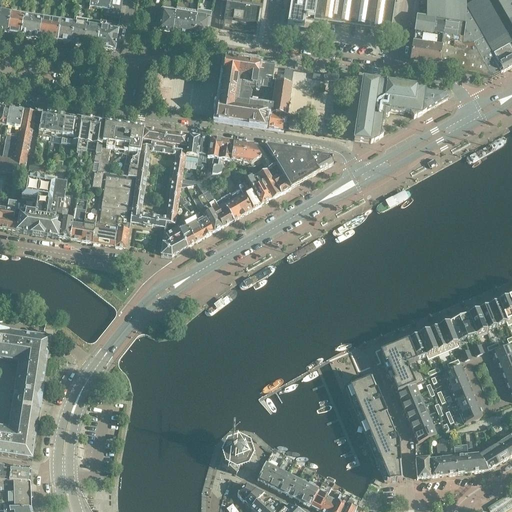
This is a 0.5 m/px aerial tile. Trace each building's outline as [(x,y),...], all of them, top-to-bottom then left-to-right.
[(90,0),(90,2),(89,8),(101,9),(101,15),(120,18),(120,14),(122,0),(90,0)] [(262,8),(263,0),(221,0),(221,2),(223,3),(224,3),(226,3),(259,8),(261,8),(262,8)] [(287,24),(304,26),(305,19),(307,19),(307,21),(313,21),(314,18),(316,0),(291,0),(288,23),(287,23),(287,24)] [(394,0),(317,0),(314,21),(390,32),(394,0)] [(442,49),(439,68),(491,79),(500,74),(511,67),(511,53),(508,47),(511,45),(485,0),(478,0),(466,7),(466,24),(465,24),(463,39),(443,36),(441,48),(442,49)] [(511,0),(494,0),(511,30),(511,0)] [(259,8),(226,3),(222,30),(255,35),(259,8)] [(426,3),(426,17),(426,18),(435,20),(465,24),(466,24),(466,7),(466,3),(426,3)] [(10,14),(7,34),(20,36),(23,16),(24,12),(17,11),(18,6),(12,5),(10,14)] [(162,7),(161,12),(158,32),(172,34),(176,9),(162,7)] [(176,8),(176,9),(172,34),(172,35),(173,35),(173,34),(180,36),(181,36),(184,36),(183,36),(185,37),(185,36),(192,37),(192,38),(193,38),(197,12),(176,8)] [(197,12),(193,38),(194,38),(207,40),(210,20),(208,19),(201,18),(202,16),(202,10),(198,9),(197,12)] [(0,12),(0,32),(7,34),(10,14),(0,12)] [(39,40),(42,19),(23,16),(20,36),(20,37),(39,40)] [(415,32),(415,33),(433,35),(433,34),(435,20),(426,18),(426,17),(418,16),(417,17),(414,32),(415,32)] [(42,19),(39,40),(57,43),(57,42),(58,42),(60,22),(42,19)] [(433,34),(443,36),(463,39),(465,24),(435,20),(433,34)] [(74,24),(71,44),(83,46),(86,26),(87,22),(79,21),(79,25),(74,24)] [(60,22),(58,42),(71,44),(74,24),(71,24),(67,23),(60,22)] [(86,26),(83,46),(96,48),(96,49),(99,28),(94,27),(94,23),(87,22),(86,26)] [(99,28),(96,49),(115,52),(119,24),(109,22),(108,25),(100,24),(99,28)] [(415,33),(413,44),(413,45),(410,63),(439,67),(439,68),(442,49),(441,48),(443,36),(433,34),(433,35),(415,33)] [(270,115),(287,117),(291,85),(271,82),(274,67),(224,60),(220,89),(215,121),(268,129),(270,115)] [(285,69),(283,83),(292,84),(294,71),(285,69)] [(370,144),(370,145),(373,143),(380,139),(379,139),(383,137),(380,132),(381,125),(383,126),(385,117),(387,117),(389,116),(389,115),(389,113),(403,115),(404,113),(410,114),(413,120),(416,118),(423,115),(422,115),(426,113),(426,112),(447,100),(448,98),(445,93),(425,90),(424,90),(416,89),(378,83),(362,81),(353,142),(370,144)] [(1,109),(0,112),(0,139),(2,127),(6,128),(9,110),(1,109)] [(9,110),(6,128),(4,137),(6,137),(2,159),(13,161),(19,130),(20,130),(23,112),(9,110)] [(0,173),(24,177),(36,117),(36,114),(23,112),(20,130),(19,130),(13,161),(2,159),(0,158),(0,173)] [(50,138),(53,117),(42,115),(38,136),(40,136),(40,139),(42,140),(41,141),(45,142),(46,140),(48,140),(48,138),(50,138)] [(287,117),(270,115),(268,129),(282,131),(287,132),(288,125),(285,124),(287,117)] [(64,118),(53,117),(50,138),(49,144),(60,145),(61,140),(62,137),(64,118)] [(64,118),(62,137),(61,140),(64,141),(64,144),(72,145),(73,139),(76,120),(64,118)] [(73,139),(73,143),(71,152),(76,153),(76,156),(81,156),(83,145),(86,121),(76,120),(73,139)] [(86,121),(83,145),(81,156),(85,157),(87,145),(92,146),(96,123),(86,121)] [(96,123),(92,146),(97,146),(94,164),(99,165),(103,140),(105,124),(96,123)] [(98,173),(93,172),(90,188),(99,189),(102,173),(137,178),(144,130),(105,124),(103,140),(99,165),(98,173)] [(185,157),(188,137),(144,130),(137,178),(130,225),(131,225),(131,224),(136,225),(143,226),(144,227),(150,228),(152,228),(153,227),(160,228),(160,229),(165,230),(166,225),(176,226),(179,199),(181,189),(182,181),(185,162),(185,157)] [(186,157),(184,169),(196,171),(197,167),(199,150),(198,149),(199,139),(188,137),(187,148),(186,157)] [(198,149),(199,150),(197,167),(200,168),(201,161),(205,162),(206,156),(208,142),(207,142),(208,140),(199,139),(198,149)] [(209,142),(207,159),(213,160),(211,168),(213,168),(212,176),(210,176),(210,180),(221,175),(222,169),(218,168),(219,161),(222,142),(210,140),(210,142),(209,142)] [(222,142),(219,161),(218,168),(222,169),(224,162),(231,163),(233,143),(222,142)] [(233,143),(231,163),(251,166),(254,164),(255,166),(262,162),(253,147),(252,147),(233,143)] [(497,150),(493,143),(467,157),(471,163),(497,150)] [(331,158),(265,149),(253,147),(262,162),(267,171),(272,168),(276,166),(290,190),(333,166),(331,158)] [(435,167),(435,166),(437,165),(434,160),(426,164),(427,166),(429,169),(429,170),(432,168),(432,169),(435,167)] [(420,183),(424,190),(456,171),(452,164),(420,183)] [(276,175),(271,178),(281,195),(290,190),(276,166),(272,168),(276,175)] [(267,171),(257,177),(262,185),(271,201),(281,195),(271,178),(267,171)] [(97,213),(96,218),(95,226),(106,229),(108,229),(108,232),(116,233),(117,230),(130,232),(131,225),(130,225),(137,178),(102,173),(97,213)] [(251,179),(247,181),(248,183),(261,207),(271,201),(262,185),(257,177),(256,176),(251,179)] [(19,216),(16,233),(16,232),(23,233),(23,234),(23,233),(27,234),(28,234),(28,235),(28,234),(31,234),(31,235),(43,237),(46,237),(47,237),(51,238),(52,238),(58,239),(60,228),(65,196),(66,185),(55,183),(24,179),(21,199),(36,201),(34,215),(20,213),(20,215),(19,215),(19,216)] [(248,183),(238,189),(239,190),(251,212),(261,207),(248,183)] [(239,190),(230,195),(243,217),(251,212),(239,190)] [(406,190),(373,208),(378,216),(410,198),(406,190)] [(208,192),(203,195),(223,229),(233,222),(221,201),(220,199),(214,203),(208,192)] [(203,195),(198,198),(204,208),(199,211),(213,234),(223,229),(203,195)] [(230,195),(221,201),(233,222),(234,223),(243,217),(230,195)] [(60,228),(58,239),(70,242),(73,221),(74,217),(67,216),(68,208),(70,208),(72,197),(65,196),(60,228)] [(180,199),(179,203),(179,204),(182,207),(188,213),(189,215),(190,216),(191,216),(204,239),(213,234),(199,211),(198,211),(194,214),(193,213),(187,204),(186,205),(182,199),(180,199)] [(73,221),(70,242),(81,244),(85,216),(85,213),(87,203),(83,202),(76,201),(75,211),(74,217),(73,221)] [(0,209),(0,230),(16,233),(19,216),(17,215),(17,211),(18,208),(16,207),(16,204),(8,202),(7,211),(0,209)] [(188,213),(183,219),(197,243),(204,239),(191,216),(190,216),(189,215),(188,213)] [(85,216),(81,244),(92,245),(94,229),(95,226),(96,218),(85,216)] [(183,219),(178,227),(187,249),(196,244),(197,243),(183,219)] [(356,219),(335,230),(338,236),(359,225),(356,219)] [(94,229),(92,245),(103,247),(106,229),(95,226),(94,229)] [(164,233),(161,256),(172,258),(187,249),(178,227),(166,234),(164,233)] [(106,229),(103,247),(114,249),(116,233),(108,232),(108,229),(106,229)] [(117,230),(116,233),(114,249),(127,251),(130,232),(117,230)] [(317,240),(293,253),(297,260),(321,247),(317,240)] [(271,274),(267,268),(239,285),(242,291),(271,274)] [(239,296),(234,289),(205,310),(210,316),(239,296)] [(511,326),(511,311),(507,300),(497,304),(505,324),(507,328),(511,326)] [(505,324),(497,304),(487,308),(495,329),(505,324)] [(495,329),(487,308),(477,313),(485,333),(495,329)] [(485,333),(477,313),(467,317),(475,337),(485,333)] [(467,317),(458,321),(466,341),(475,337),(467,317)] [(448,325),(457,345),(466,341),(458,321),(448,325)] [(448,325),(446,326),(443,327),(442,327),(441,328),(438,329),(448,353),(458,349),(457,345),(448,325)] [(438,357),(448,353),(438,329),(437,329),(433,331),(432,331),(432,332),(428,333),(438,357)] [(0,456),(32,461),(41,401),(50,340),(0,332),(0,456)] [(438,357),(428,333),(427,334),(423,335),(422,336),(417,338),(426,358),(427,362),(438,357)] [(432,374),(423,378),(425,382),(431,380),(434,378),(436,384),(440,393),(442,398),(445,404),(449,413),(451,418),(453,424),(456,430),(495,413),(497,413),(511,406),(511,335),(481,349),(473,352),(469,354),(461,357),(431,370),(432,374)] [(426,358),(417,338),(408,342),(416,362),(426,358)] [(425,383),(425,382),(424,381),(423,378),(416,362),(408,342),(379,354),(384,365),(387,373),(388,375),(391,383),(396,394),(415,387),(425,383)] [(380,403),(376,393),(376,391),(375,391),(371,381),(372,381),(371,380),(365,382),(364,382),(345,391),(345,392),(347,391),(352,401),(350,402),(350,404),(352,403),(356,413),(355,414),(355,415),(357,414),(361,425),(359,425),(360,427),(362,426),(366,436),(364,437),(365,438),(367,438),(371,448),(369,449),(370,450),(372,449),(376,460),(374,460),(375,462),(377,461),(381,471),(379,472),(380,473),(381,472),(385,482),(384,483),(384,484),(402,482),(401,480),(400,465),(400,463),(398,452),(399,452),(399,450),(398,450),(398,444),(396,439),(395,438),(391,428),(391,427),(391,426),(390,426),(386,416),(386,414),(385,415),(381,404),(381,403),(380,403)] [(419,397),(415,387),(396,394),(401,404),(419,397)] [(419,397),(401,404),(405,414),(423,407),(419,397)] [(423,407),(405,414),(409,424),(427,417),(423,407)] [(432,427),(427,417),(409,424),(413,434),(432,427)] [(436,437),(432,427),(413,434),(417,444),(436,437)] [(455,458),(457,476),(469,475),(467,456),(465,435),(462,436),(463,445),(459,446),(460,451),(454,451),(455,458)] [(511,439),(510,437),(500,443),(510,459),(511,457),(511,439)] [(500,443),(489,450),(499,465),(510,459),(500,443)] [(226,460),(222,468),(223,468),(235,474),(235,475),(236,475),(240,467),(243,469),(244,466),(242,465),(245,459),(245,457),(248,458),(248,456),(248,455),(246,455),(244,451),(246,450),(246,448),(245,447),(243,449),(240,447),(240,445),(238,444),(237,444),(237,447),(233,448),(232,446),(230,447),(229,448),(231,450),(230,451),(227,457),(224,456),(223,458),(226,460)] [(489,450),(479,457),(487,473),(499,465),(489,450)] [(478,455),(467,456),(469,475),(487,473),(479,457),(478,455)] [(455,458),(442,459),(444,477),(457,476),(455,458)] [(429,459),(415,461),(416,480),(431,479),(429,460),(429,459)] [(442,459),(429,460),(431,479),(444,477),(442,459)] [(260,476),(257,481),(268,487),(276,471),(277,469),(275,469),(277,465),(271,462),(269,466),(266,464),(265,466),(260,475),(260,476)] [(0,481),(8,483),(10,469),(0,468),(0,481)] [(8,483),(13,483),(30,485),(31,473),(31,472),(29,470),(29,471),(11,469),(10,469),(8,483)] [(276,471),(268,487),(278,492),(286,477),(276,471)] [(286,477),(278,492),(289,498),(296,482),(286,477)] [(0,511),(3,511),(14,511),(31,510),(30,485),(13,483),(0,481),(0,511)] [(296,482),(289,498),(289,497),(300,503),(307,487),(296,482)] [(318,493),(310,508),(317,511),(319,511),(331,490),(322,485),(318,493)] [(238,494),(237,497),(242,502),(245,505),(251,497),(256,491),(246,486),(238,494)] [(307,487),(300,503),(310,508),(318,493),(317,492),(317,493),(307,487)] [(331,490),(319,511),(331,511),(336,503),(340,495),(336,492),(331,490)] [(251,497),(245,505),(250,509),(258,501),(264,495),(256,491),(251,497)] [(264,495),(258,501),(262,504),(269,498),(264,495)] [(269,498),(262,504),(265,508),(273,500),(269,498)] [(336,503),(331,511),(343,511),(349,500),(346,498),(342,506),(336,503)] [(273,500),(265,508),(267,510),(268,509),(270,510),(278,502),(273,500)] [(349,500),(343,511),(354,511),(357,508),(351,505),(353,502),(349,500)] [(265,511),(267,510),(265,508),(262,504),(258,501),(250,509),(253,511),(265,511)] [(278,502),(270,510),(273,511),(274,511),(282,505),(278,502)]
